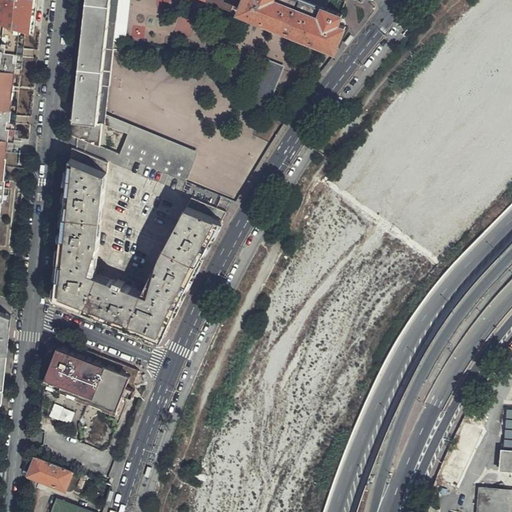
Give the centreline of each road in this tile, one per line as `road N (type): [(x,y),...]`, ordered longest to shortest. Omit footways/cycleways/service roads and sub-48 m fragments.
road 1 (secondary): [(392,11),(273,169),(171,367)]
road 2 (primary): [(334,511),(403,348),(442,291),(511,219)]
road 3 (tertiary): [(31,314),(65,0)]
road 4 (primary): [(373,511),(383,466),(439,343),(511,254)]
road 5 (secondary): [(389,511),(432,407),(511,293)]
road 6 (secondary): [(404,511),(449,413),(511,321)]
road 7 (tertiary): [(10,511),(31,314)]
road 8 (secondary): [(171,367),(121,511)]
road 9 (residential): [(171,367),(31,314)]
